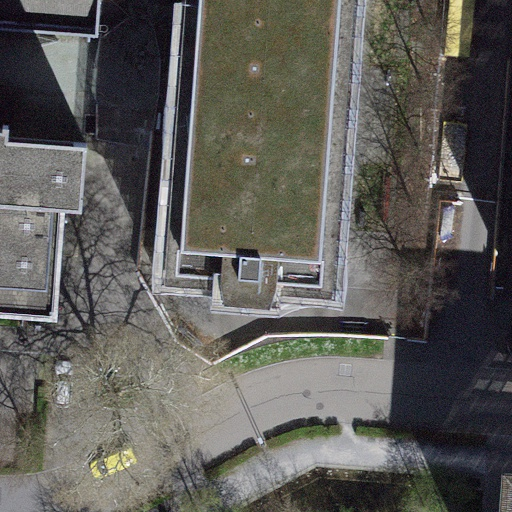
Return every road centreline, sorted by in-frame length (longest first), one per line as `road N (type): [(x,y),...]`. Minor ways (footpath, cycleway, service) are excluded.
road 1 (residential): [(472,395),(332,385),(260,405),(77,503),(0,508)]
road 2 (residential): [(472,395),(499,0)]
